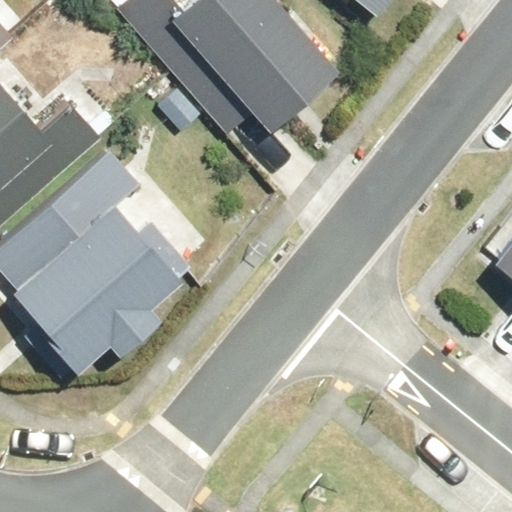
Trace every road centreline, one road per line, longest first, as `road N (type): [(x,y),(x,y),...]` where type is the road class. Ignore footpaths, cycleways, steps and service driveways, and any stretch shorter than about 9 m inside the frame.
road 1 (residential): [(302,291),(511,32)]
road 2 (residential): [(120,511),(302,291)]
road 3 (residential): [(302,291),(511,461)]
